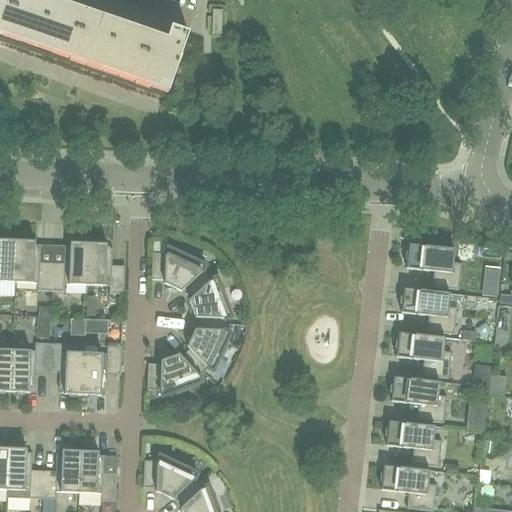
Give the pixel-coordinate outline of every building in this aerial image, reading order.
[(188,34),(187,34),(170,28),(166,40),(51,0),(0,0),(0,35),(168,94),(188,34)] [(211,33),(211,35),(221,35),(222,11),(212,11),(212,13),(212,18),(211,33)] [(0,282),(15,283),(17,241),(11,241),(11,239),(3,238),(3,241),(0,240),(0,282)] [(37,292),(51,293),(52,265),(40,264),(40,247),(35,246),(35,242),(31,242),(31,240),(23,239),(22,242),(17,241),(15,283),(37,284),(37,292)] [(64,285),(87,286),(89,244),(83,244),(83,242),(74,241),(74,244),(70,244),(70,248),(65,248),(64,265),(52,265),(51,293),(64,293),(64,285)] [(125,267),(124,267),(112,267),(112,249),(107,249),(107,245),(103,245),(103,242),(94,242),(94,245),(89,244),(87,286),(109,287),(109,295),(124,296),(125,267)] [(407,262),(406,270),(433,273),(432,288),(459,291),(461,265),(453,264),(454,250),(409,245),(408,253),(405,253),(404,261),(407,262)] [(184,290),(192,299),(211,281),(203,272),(206,267),(193,261),(195,258),(181,252),(180,255),(168,249),(165,255),(152,254),(151,281),(164,281),(164,285),(181,293),(184,290)] [(199,319),(199,330),(225,332),(226,320),(231,318),(227,305),(229,304),(224,290),(221,291),(217,279),(211,281),(192,299),(189,301),(195,319),(199,319)] [(485,283),(484,295),(496,297),(498,284),(485,283)] [(402,306),(401,314),(428,317),(427,332),(454,335),(457,309),(448,308),(449,295),(404,289),(403,297),(400,297),(400,306),(402,306)] [(511,306),(511,293),(510,298),(501,297),(500,305),(511,306)] [(225,332),(199,330),(195,330),(187,347),(189,350),(181,358),(199,378),(207,370),(213,372),(219,360),(221,361),(227,348),(225,346),(231,334),(225,332)] [(474,342),(475,334),(463,333),(462,341),(474,342)] [(444,339),(399,334),(398,342),(395,341),(394,350),(397,350),(396,358),(423,361),(422,377),(448,380),(451,353),(443,352),(444,339)] [(47,373),(49,345),(35,344),(35,352),(12,351),(11,393),(16,393),(16,396),(25,396),(25,394),(29,394),(29,390),(35,390),(35,372),(47,373)] [(82,396),(84,354),(61,353),(62,345),(49,345),(47,373),(60,373),(59,391),(64,391),(64,395),(68,395),(68,398),(77,398),(77,396),(82,396)] [(107,375),(120,376),(122,348),(107,347),(106,355),(84,354),(82,396),(88,396),(88,399),(97,399),(97,397),(101,397),(101,393),(107,393),(107,375)] [(11,393),(12,351),(0,350),(0,395),(5,395),(5,393),(11,393)] [(161,365),(148,365),(147,391),(160,392),(162,398),(174,393),(175,396),(189,391),(188,388),(201,383),(199,378),(181,358),(179,355),(161,362),(161,365)] [(473,386),(489,387),(491,368),(475,366),(473,386)] [(392,395),(391,403),(418,406),(417,421),(443,424),(446,398),(438,397),(439,383),(394,378),(393,386),(390,386),(389,394),(392,395)] [(486,406),(470,405),(467,429),(483,430),(486,406)] [(433,441),(434,428),(388,422),(388,430),(385,430),(384,439),(387,439),(386,447),(413,450),(412,465),(438,468),(441,442),(433,441)] [(0,490),(7,491),(8,449),(3,449),(3,446),(0,446),(0,490)] [(28,500),(42,500),(43,472),(31,472),(32,454),(27,454),(27,450),(22,450),(23,447),(14,447),(14,449),(8,449),(7,491),(29,492),(28,500)] [(56,493),(78,494),(80,452),(75,452),(75,449),(66,449),(66,451),(62,451),(62,456),(56,455),(56,473),(43,472),(42,500),(55,501),(56,493)] [(100,503),(115,503),(116,475),(103,474),(104,457),(99,457),(99,453),(94,453),(95,450),(86,450),(86,452),(80,452),(78,494),(101,495),(100,503)] [(144,462),(143,488),(155,489),(156,493),(173,501),(175,498),(195,480),(197,474),(185,469),(186,466),(173,460),(172,462),(159,457),(157,462),(144,462)] [(458,476),(459,467),(446,465),(445,474),(458,476)] [(428,485),(429,472),(383,467),(383,475),(380,474),(379,483),(382,483),(381,491),(408,494),(407,510),(427,511),(433,511),(436,486),(428,485)] [(195,480),(175,498),(183,506),(181,509),(181,511),(220,511),(216,498),(213,499),(208,486),(203,488),(195,480)]
